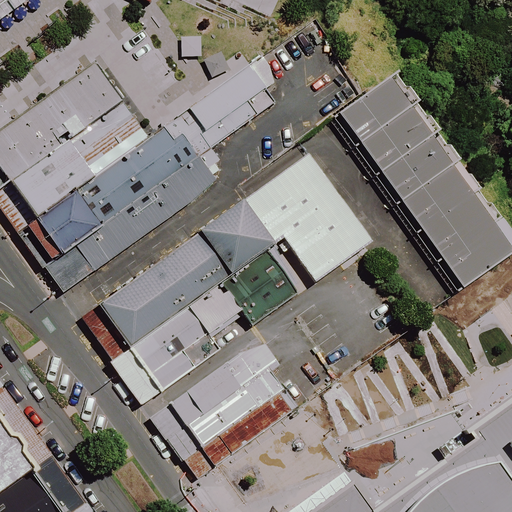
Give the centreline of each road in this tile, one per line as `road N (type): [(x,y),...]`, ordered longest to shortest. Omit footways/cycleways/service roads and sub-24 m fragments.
road 1 (tertiary): [(46,322),(183,511)]
road 2 (tertiary): [(118,511),(0,342)]
